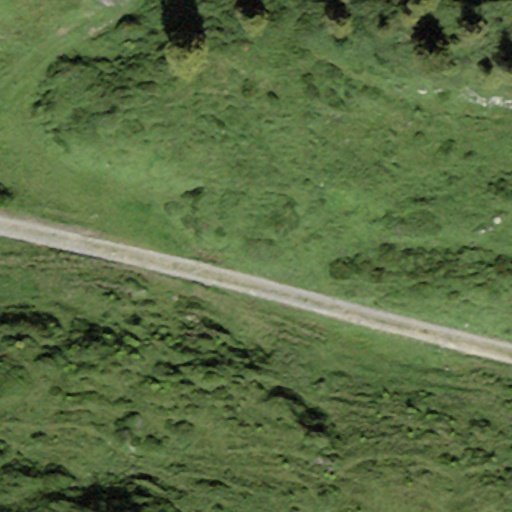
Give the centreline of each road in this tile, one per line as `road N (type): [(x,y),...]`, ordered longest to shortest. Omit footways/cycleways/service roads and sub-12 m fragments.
road 1 (track): [(0,227),(511,350)]
road 2 (track): [(0,93),(119,0)]
